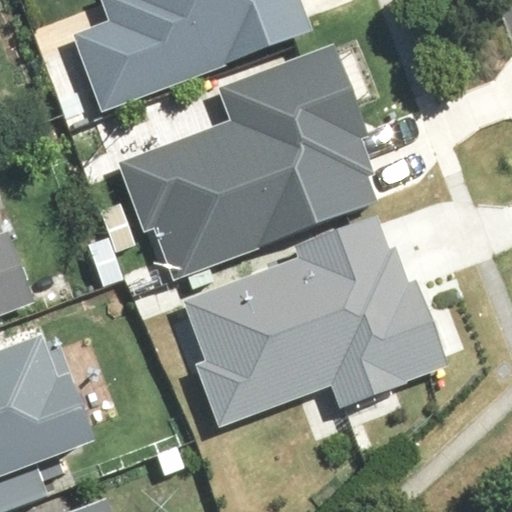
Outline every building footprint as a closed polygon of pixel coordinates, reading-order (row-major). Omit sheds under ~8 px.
[(242,66),(316,39),(301,0),(104,0),(112,21),(76,35),(103,109),(240,59),(242,66)] [(372,139),(341,51),(220,93),(233,128),(119,168),(144,238),(161,232),(175,274),(264,243),(267,251),(385,209),(362,142),(372,139)] [(391,251),(379,218),(297,247),(303,262),(179,307),(222,427),(334,387),(344,414),(400,394),(396,383),(443,366),(401,247),(391,251)] [(0,321),(40,306),(7,224),(0,226),(0,321)] [(0,480),(104,442),(79,375),(67,379),(53,341),(0,361),(0,480)] [(122,511),(119,502),(86,511),(122,511)]
